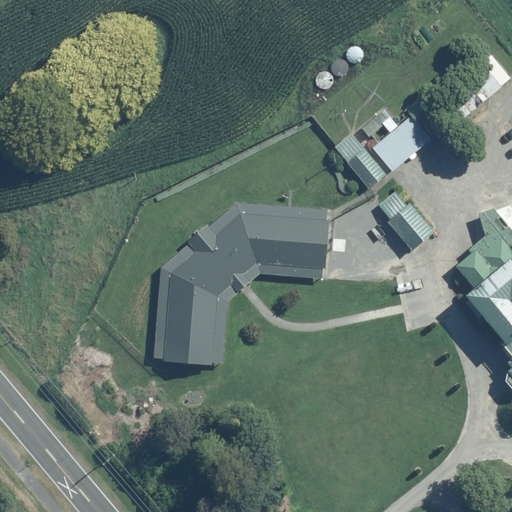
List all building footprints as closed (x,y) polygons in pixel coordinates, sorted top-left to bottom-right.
[(454,102),(468,119),(506,87),(491,70),(454,102)] [(393,172),(436,139),(417,115),(398,129),(384,112),(364,127),(373,139),(370,142),(393,172)] [(354,133),(337,147),(369,185),(375,180),(378,185),(389,176),(354,133)] [(390,222),(417,251),(438,232),(413,204),(411,206),(397,190),(380,205),(393,220),(390,222)] [(158,362),(224,365),(229,301),(262,275),(329,279),(333,209),(239,204),(162,268),(158,362)] [(511,206),(511,205),(498,210),(496,209),(481,213),(488,236),(465,252),(469,256),(458,266),(476,288),(470,293),(474,298),(467,304),(481,320),(488,314),(508,339),(502,344),(511,356),(511,360),(511,362),(511,363),(511,369),(510,371),(508,380),(511,385),(511,206)]
